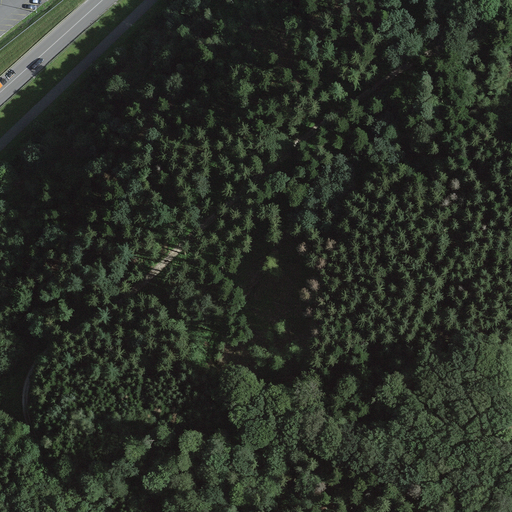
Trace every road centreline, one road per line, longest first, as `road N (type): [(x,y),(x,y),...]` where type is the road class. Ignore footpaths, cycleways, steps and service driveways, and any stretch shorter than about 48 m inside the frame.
road 1 (track): [(109,511),(39,449),(22,400),(31,368),(122,301),(317,126),(420,59),(511,16)]
road 2 (unclassified): [(160,0),(0,150)]
road 3 (primary): [(108,0),(0,93)]
